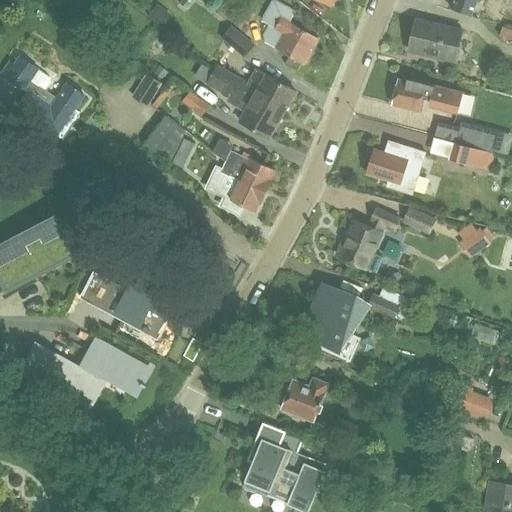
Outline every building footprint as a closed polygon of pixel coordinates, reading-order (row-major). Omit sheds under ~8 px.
[(202,0),(197,0),(187,11),(206,29),(219,15),(202,0)] [(453,0),(454,0),(451,8),(471,15),(476,0),(453,0)] [(265,42),(290,56),(286,63),(298,70),(302,63),(304,65),(305,63),(307,64),(314,52),(312,51),(320,38),(269,9),(262,20),(269,24),(263,35),(265,42)] [(455,62),(463,30),(417,18),(409,50),(455,62)] [(222,36),(245,57),(254,44),(230,24),(222,36)] [(59,98),(46,88),(50,82),(50,76),(39,69),(39,68),(20,56),(15,62),(10,59),(1,73),(28,91),(17,107),(42,124),(43,123),(63,137),(80,112),(76,109),(86,94),(69,83),(59,98)] [(214,75),(283,114),(297,90),(256,69),(249,83),(219,65),(214,75)] [(135,96),(148,104),(162,82),(149,74),(135,96)] [(283,114),(214,75),(209,84),(236,99),(234,104),(247,111),(241,122),(270,138),(283,114)] [(461,107),(464,93),(413,81),(413,83),(400,80),(394,105),(423,112),(426,99),(451,105),(461,107)] [(211,105),(191,90),(183,102),(203,116),(211,105)] [(220,109),(225,100),(212,92),(206,100),(220,109)] [(459,124),(454,143),(495,153),(500,134),(459,124)] [(431,147),(442,150),(447,135),(436,131),(431,147)] [(178,151),(188,156),(194,143),(184,138),(178,151)] [(386,151),(376,148),(368,173),(390,180),(388,186),(414,194),(427,151),(390,140),(386,151)] [(495,153),(454,143),(450,160),(490,170),(495,153)] [(231,149),(226,160),(228,161),(224,170),(266,191),(276,170),(252,158),(251,159),(231,149)] [(224,170),(228,161),(226,160),(214,152),(203,174),(236,191),(232,200),(256,212),(266,191),(224,170)] [(431,234),(439,217),(410,205),(403,222),(431,234)] [(400,219),(379,209),(373,221),(374,221),(371,227),(356,221),(339,259),(378,273),(384,257),(373,252),(385,225),(396,230),(400,219)] [(55,213),(0,242),(0,282),(6,294),(78,255),(55,213)] [(483,220),(461,237),(472,251),(494,234),(483,220)] [(172,319),(185,294),(162,282),(156,293),(134,281),(129,290),(114,282),(101,306),(140,326),(150,307),(172,319)] [(350,331),(363,302),(353,298),(353,297),(328,286),(314,317),(312,316),(305,333),(322,340),(320,345),(350,359),(361,336),(350,331)] [(380,295),(375,293),(368,306),(394,318),(400,305),(415,311),(420,300),(383,288),(380,295)] [(268,349),(291,340),(283,319),(260,327),(268,349)] [(183,355),(193,361),(203,343),(193,337),(183,355)] [(136,368),(100,344),(81,374),(35,343),(22,363),(84,405),(103,377),(121,389),(136,368)] [(315,420),(329,383),(314,377),(310,389),(294,383),(285,408),(315,420)] [(456,382),(446,407),(463,414),(473,388),(456,382)] [(256,491),(307,511),(308,511),(325,471),(306,463),(309,457),(297,452),(303,438),(263,421),(247,460),(253,462),(244,485),(245,486),(245,488),(255,492),(256,491)] [(469,449),(473,439),(461,434),(457,445),(469,449)] [(511,511),(511,486),(492,483),(487,511),(511,511)]
